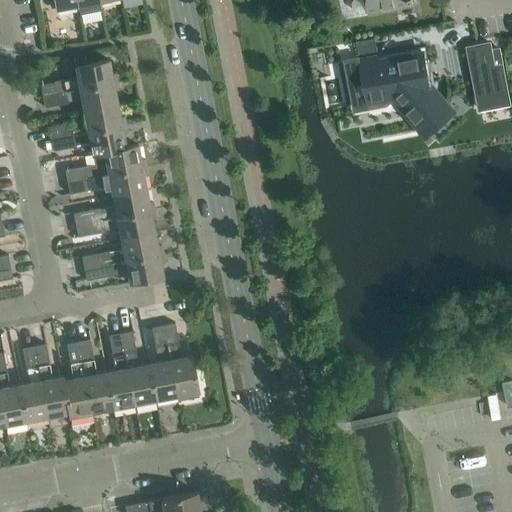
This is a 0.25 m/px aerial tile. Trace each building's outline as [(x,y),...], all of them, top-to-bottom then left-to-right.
[(55,0),(57,9),(79,5),(77,0),(55,0)] [(77,0),(79,5),(81,14),(102,10),(100,1),(99,0),(77,0)] [(368,0),(372,15),(416,6),(414,0),(368,0)] [(379,51),(376,37),(357,41),(359,55),(379,51)] [(491,43),(469,47),(481,110),(510,104),(500,49),(492,50),(491,43)] [(379,57),(360,61),(368,99),(396,93),(432,134),(451,116),(426,88),(428,85),(422,53),(380,61),(379,57)] [(85,55),(74,58),(76,65),(87,63),(85,55)] [(64,80),(41,84),(43,96),(118,81),(116,74),(112,75),(109,60),(76,67),(78,78),(64,81),(64,80)] [(118,81),(43,96),(45,108),(68,103),(68,102),(82,99),(84,110),(118,104),(115,90),(119,89),(118,81)] [(72,123),(49,127),(51,139),(126,125),(125,117),(121,118),(118,104),(84,110),(86,121),(72,124),(72,123)] [(126,125),(51,139),(52,140),(53,149),(54,151),(77,146),(76,145),(91,142),(93,154),(126,147),(124,133),(128,132),(126,125)] [(92,165),(66,170),(68,182),(146,167),(145,159),(141,160),(138,145),(126,147),(93,154),(93,155),(95,165),(92,165)] [(146,167),(68,182),(70,194),(97,189),(101,188),(108,192),(109,196),(113,196),(147,189),(144,175),(148,174),(146,167)] [(101,208),(74,213),(76,225),(155,210),(153,202),(149,203),(147,189),(113,196),(115,207),(101,210),(101,208)] [(155,210),(76,225),(78,237),(105,232),(105,230),(119,228),(121,239),(155,232),(152,218),(156,218),(155,210)] [(109,251),(82,257),(84,268),(163,253),(161,245),(158,246),(155,232),(121,239),(123,250),(109,253),(109,251)] [(163,253),(84,268),(87,280),(114,275),(113,274),(127,271),(130,283),(163,276),(161,262),(164,261),(163,253)] [(0,268),(11,267),(9,255),(0,256),(0,268)] [(11,267),(0,268),(0,280),(13,278),(11,267)] [(175,323),(163,325),(177,396),(199,391),(192,355),(182,357),(175,323)] [(158,362),(149,363),(156,400),(177,396),(163,325),(151,327),(158,362)] [(133,331),(121,333),(135,404),(156,400),(149,363),(139,365),(133,331)] [(116,370),(106,372),(113,408),(135,404),(121,333),(109,335),(116,370)] [(90,339),(78,341),(92,412),(113,408),(106,372),(97,373),(90,339)] [(64,380),(70,412),(69,412),(70,416),(92,412),(78,341),(67,344),(74,378),(64,380)] [(46,343),(34,346),(48,417),(69,412),(70,412),(64,380),(63,376),(53,378),(46,343)] [(29,382),(20,384),(27,421),(48,417),(34,346),(22,348),(29,382)] [(4,352),(0,352),(0,396),(5,425),(27,421),(20,384),(10,386),(4,352)] [(4,453),(0,458),(0,461),(6,466),(11,458),(4,453)] [(162,499),(125,506),(126,511),(152,511),(164,510),(164,511),(200,511),(197,492),(162,498),(162,499)]
